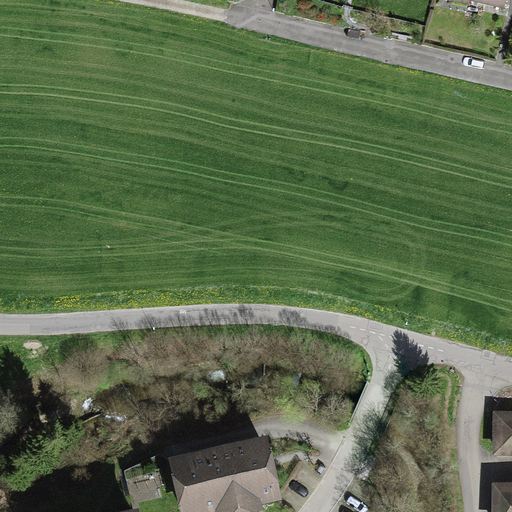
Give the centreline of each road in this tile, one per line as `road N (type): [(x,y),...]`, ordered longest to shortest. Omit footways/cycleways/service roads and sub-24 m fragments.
road 1 (residential): [(112,0),(511,82)]
road 2 (unclassified): [(398,341),(304,316),(0,329)]
road 3 (residential): [(317,511),(398,341)]
